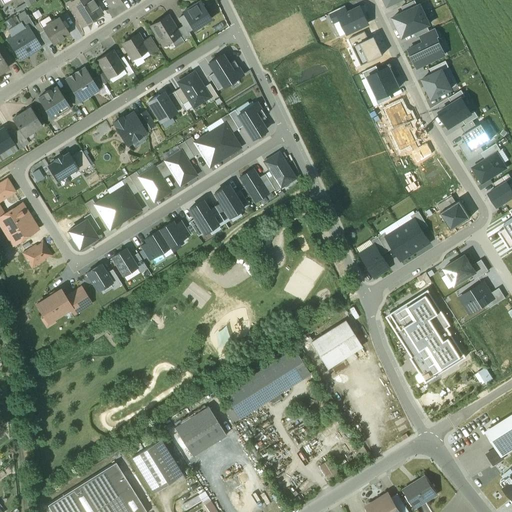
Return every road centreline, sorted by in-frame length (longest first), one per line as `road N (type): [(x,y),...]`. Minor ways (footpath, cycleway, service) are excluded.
road 1 (residential): [(238,28),(15,168),(75,264),(287,131)]
road 2 (residential): [(368,0),(483,214),(475,228)]
road 3 (track): [(0,271),(30,375),(42,511)]
road 4 (residential): [(0,99),(158,0)]
road 5 (residential): [(364,295),(287,131)]
road 6 (residential): [(424,445),(429,429),(364,295)]
road 7 (unknown): [(331,498),(274,420),(301,388)]
road 8 (residential): [(310,511),(424,445)]
road 9 (residential): [(475,228),(364,295)]
